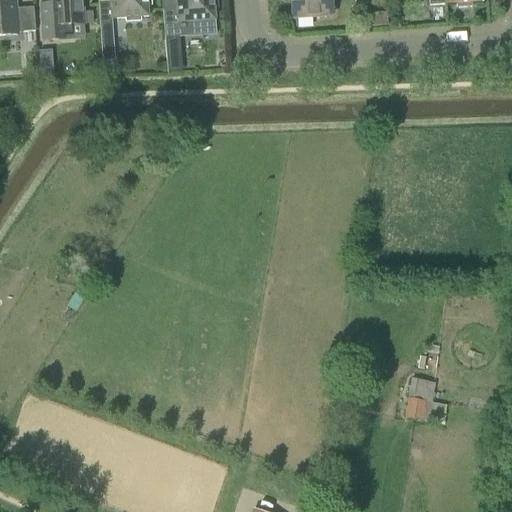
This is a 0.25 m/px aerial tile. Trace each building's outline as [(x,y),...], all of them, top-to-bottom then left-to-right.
[(6,3),(6,0),(0,0),(0,37),(19,36),(18,33),(34,32),(32,8),(16,9),(16,2),(6,3)] [(43,43),(66,41),(65,27),(85,25),(83,0),(55,0),(55,4),(40,5),(43,43)] [(108,0),(110,21),(125,20),(125,23),(140,22),(140,18),(149,18),(148,6),(151,6),(150,0),(108,0)] [(164,39),(217,36),(214,0),(176,0),(177,8),(162,9),(164,39)] [(291,0),(292,18),(332,16),(331,0),(291,0)] [(114,61),(113,43),(101,44),(102,62),(114,61)] [(40,80),(53,79),(52,65),(39,66),(40,80)] [(70,321),(86,297),(91,289),(83,283),(61,316),(70,321)] [(443,426),(446,407),(432,405),(435,383),(410,379),(403,420),(443,426)]
